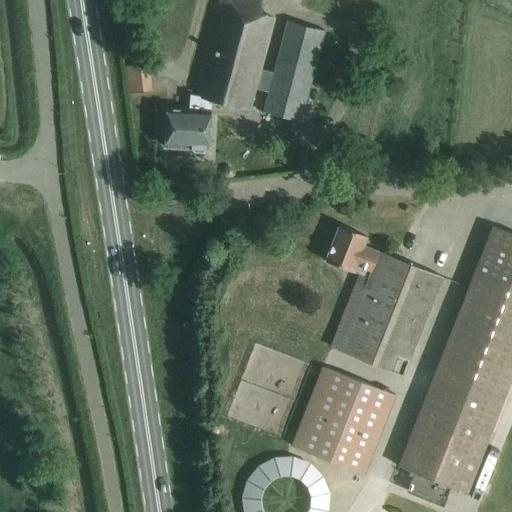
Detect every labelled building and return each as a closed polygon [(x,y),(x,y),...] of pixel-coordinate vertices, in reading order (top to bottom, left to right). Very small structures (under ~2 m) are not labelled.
[(260,1),(257,0),(220,0),(190,93),(211,100),(248,114),(274,21),(262,21),(260,1)] [(287,19),(264,112),(308,123),(313,105),(305,102),(323,28),(287,19)] [(189,108),(167,107),(165,146),(209,148),(211,100),(190,93),(189,108)] [(339,225),(332,243),(325,262),(368,279),(340,349),(402,374),(442,275),(378,250),(377,251),(362,245),(366,235),(339,225)] [(511,232),(493,225),(468,289),(400,467),(467,491),(511,375),(511,232)] [(322,366),(292,445),(365,473),(395,394),(322,366)]
